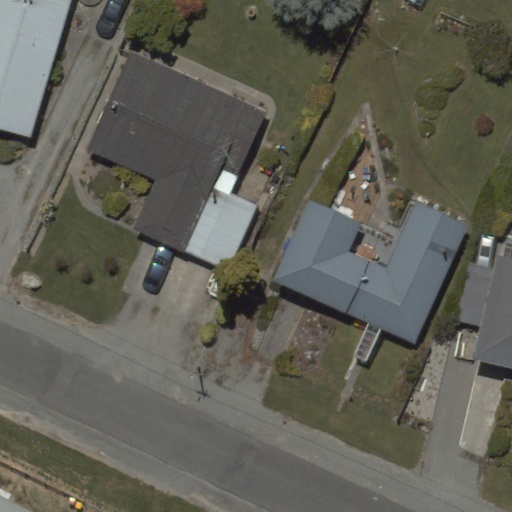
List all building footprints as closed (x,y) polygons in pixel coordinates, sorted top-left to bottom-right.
[(73,0),(0,0),(0,120),(35,131),(73,0)] [(263,112),(139,51),(93,144),(148,172),(124,221),(221,269),(255,201),(225,187),(263,112)] [(273,277),(363,317),(354,337),(377,347),(386,327),(415,340),(470,219),(415,195),(396,236),(309,196),(273,277)] [(511,260),(498,259),(478,359),(511,366),(511,260)] [(0,511),(31,511),(0,496),(0,511)]
